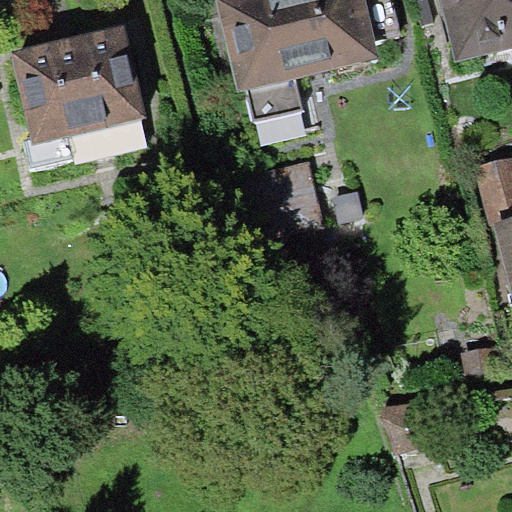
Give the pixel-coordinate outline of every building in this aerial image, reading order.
[(225,0),(216,2),(237,99),(248,96),(254,124),(303,114),(297,83),(379,66),(374,40),(399,34),(391,0),(225,0)] [(511,0),(441,0),(458,70),(511,56),(511,0)] [(23,142),(31,175),(73,165),(68,145),(149,125),(125,29),(68,43),(10,57),(30,140),(23,142)] [(511,160),(476,171),(492,230),(511,224),(511,160)] [(270,189),(253,192),(262,242),(322,231),(309,162),(266,170),(270,189)] [(511,224),(492,230),(511,305),(511,224)] [(499,348),(458,356),(464,384),(504,377),(499,348)]
